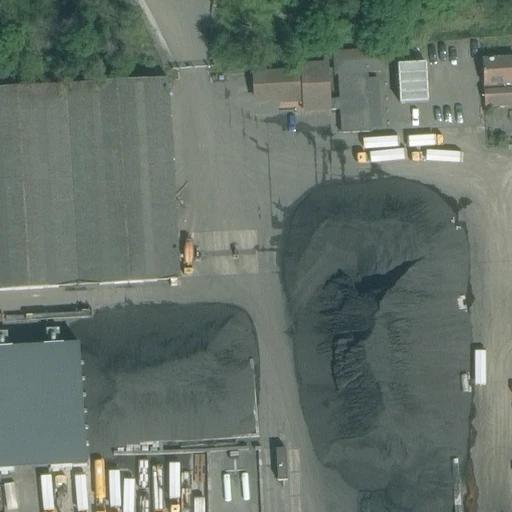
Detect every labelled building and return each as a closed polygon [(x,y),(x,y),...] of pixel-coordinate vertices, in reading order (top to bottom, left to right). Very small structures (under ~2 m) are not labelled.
[(386,49),(332,52),(334,74),(387,71),(386,49)] [(511,58),(483,60),(484,85),(485,85),(486,107),(511,105),(511,58)] [(331,100),(329,62),(300,64),(300,71),(255,73),(256,99),(277,98),(277,104),(304,102),(303,112),(341,109),(342,133),(370,132),(367,73),(338,74),(339,100),(331,100)] [(398,65),(400,104),(428,102),(426,63),(398,65)] [(0,290),(180,280),(168,78),(0,88),(0,290)] [(82,338),(0,343),(0,471),(89,465),(82,338)]
